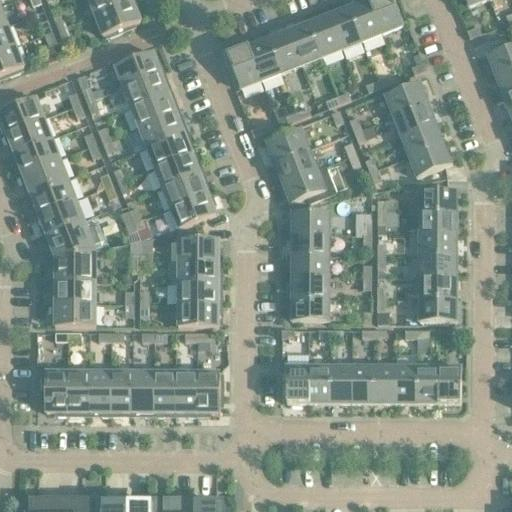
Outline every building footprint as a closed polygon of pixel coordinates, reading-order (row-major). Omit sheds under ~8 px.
[(42,8),(38,0),(29,0),(34,11),(42,8)] [(136,4),(135,0),(87,0),(95,20),(136,4)] [(403,30),(391,0),(378,0),(369,4),(383,38),(403,30)] [(490,3),(488,0),(464,0),(469,11),(490,3)] [(141,26),(138,17),(140,12),(136,4),(95,20),(103,41),(106,40),(110,42),(120,38),(122,33),(141,26)] [(383,38),(369,4),(349,12),(363,46),(383,38)] [(0,33),(9,30),(1,10),(0,10),(0,33)] [(363,46),(349,12),(329,20),(342,54),(363,46)] [(67,31),(62,19),(54,22),(58,34),(67,31)] [(342,54),(329,20),(309,27),(322,62),(342,54)] [(53,36),(48,25),(40,28),(45,39),(53,36)] [(322,62),(309,27),(288,35),(302,70),(322,62)] [(0,56),(16,50),(9,30),(0,33),(0,56)] [(71,43),(67,31),(58,34),(63,46),(71,43)] [(482,39),(479,31),(468,36),(470,43),(482,39)] [(302,70),(288,35),(269,43),(282,78),(302,70)] [(58,48),(53,36),(45,39),(49,51),(58,48)] [(282,78),(269,43),(249,51),(262,86),(282,78)] [(25,72),(16,50),(0,56),(0,81),(6,79),(10,81),(20,77),(22,73),(25,72)] [(262,86),(249,51),(227,59),(241,94),(262,86)] [(511,74),(511,51),(488,60),(496,81),(511,74)] [(123,93),(165,76),(161,67),(157,65),(153,56),(134,64),(129,62),(120,66),(118,70),(115,71),(123,93)] [(426,75),(423,68),(412,72),(415,79),(426,75)] [(511,98),(511,74),(496,81),(504,101),(511,98)] [(169,98),(166,90),(168,85),(165,76),(123,93),(131,112),(169,98)] [(95,103),(86,79),(77,83),(87,107),(95,103)] [(392,89),(389,81),(378,85),(381,93),(392,89)] [(381,93),(378,85),(366,90),(369,97),(381,93)] [(428,108),(420,87),(386,101),(394,121),(428,108)] [(81,109),(77,97),(69,100),(73,112),(81,109)] [(351,104),(349,97),(337,101),(340,109),(351,104)] [(181,117),(177,108),(173,106),(169,98),(131,112),(139,133),(181,117)] [(45,123),(37,102),(29,101),(20,105),(18,109),(0,116),(0,120),(2,126),(0,130),(3,139),(45,123)] [(340,109),(337,101),(326,106),(329,113),(340,109)] [(100,115),(95,103),(87,107),(91,118),(100,115)] [(436,128),(428,108),(394,121),(402,142),(436,128)] [(86,121),(81,109),(73,112),(78,124),(86,121)] [(311,120),(308,113),(297,117),(300,124),(311,120)] [(344,127),(340,116),(332,119),(336,130),(344,127)] [(147,153),(185,138),(182,129),(184,125),(181,117),(139,133),(147,153)] [(300,124),(297,117),(286,121),(289,129),(300,124)] [(53,143),(45,123),(3,139),(7,148),(11,150),(14,158),(53,143)] [(362,134),(358,123),(350,126),(354,137),(362,134)] [(444,148),(436,128),(402,142),(409,162),(444,148)] [(265,138),(263,131),(252,135),(254,142),(265,138)] [(111,144),(106,132),(98,135),(103,147),(111,144)] [(309,154),(301,133),(267,147),(275,167),(309,154)] [(366,145),(362,134),(354,137),(359,148),(366,145)] [(97,149),(93,137),(84,141),(89,152),(97,149)] [(196,157),(193,148),(188,146),(185,138),(147,153),(155,173),(196,157)] [(60,163),(53,143),(14,158),(18,166),(16,171),(19,179),(60,163)] [(115,155),(111,144),(103,147),(107,159),(115,155)] [(357,159),(352,148),(345,151),(349,162),(357,159)] [(452,169),(444,148),(409,162),(417,182),(452,169)] [(102,161),(97,149),(89,152),(93,164),(102,161)] [(317,174),(309,154),(275,167),(283,187),(317,174)] [(163,193),(201,178),(198,170),(200,165),(196,157),(155,173),(163,193)] [(361,170),(357,159),(349,162),(353,173),(361,170)] [(68,184),(60,163),(19,179),(23,188),(27,190),(30,198),(68,184)] [(373,163),(366,166),(370,177),(378,174),(373,163)] [(127,184),(122,172),(114,175),(118,187),(127,184)] [(326,195),(317,174),(283,187),(291,209),(326,195)] [(382,185),(378,174),(370,177),(375,188),(382,185)] [(113,189),(108,178),(100,181),(105,193),(113,189)] [(212,197),(208,188),(204,186),(201,178),(163,193),(171,213),(212,197)] [(76,204),(68,184),(30,198),(34,207),(32,211),(35,220),(76,204)] [(131,196),(127,184),(118,187),(123,199),(131,196)] [(118,202),(113,189),(105,193),(109,205),(118,202)] [(457,218),(457,195),(420,195),(420,218),(457,218)] [(217,219),(213,210),(215,206),(212,197),(171,213),(179,234),(217,219)] [(84,224),(76,204),(35,220),(39,229),(43,231),(46,239),(84,224)] [(386,218),(386,206),(378,206),(378,218),(386,218)] [(142,224),(138,212),(129,216),(134,227),(142,224)] [(134,227),(129,216),(122,219),(126,230),(134,227)] [(330,239),(330,217),(293,217),(292,239),(330,239)] [(386,230),(386,218),(378,218),(378,230),(386,230)] [(457,240),(457,218),(420,218),(420,240),(457,240)] [(105,244),(98,226),(91,223),(85,226),(84,224),(46,239),(50,249),(48,254),(49,263),(96,254),(95,253),(102,250),(105,244)] [(142,224),(134,227),(126,230),(129,237),(145,231),(142,224)] [(372,239),(372,227),(364,227),(364,239),(372,239)] [(180,238),(180,243),(186,243),(204,243),(203,234),(180,238)] [(329,260),(330,239),(292,239),(292,260),(329,260)] [(372,251),(372,239),(364,239),(364,251),(372,251)] [(457,261),(457,240),(420,240),(420,261),(457,261)] [(223,266),(223,257),(219,253),(219,244),(186,243),(180,243),(179,243),(179,266),(223,266)] [(386,261),(386,249),(378,249),(378,261),(386,261)] [(96,287),(96,255),(96,254),(49,263),(51,273),(55,276),(55,287),(96,287)] [(329,282),(329,260),(292,260),(292,282),(329,282)] [(386,273),(386,261),(378,261),(378,273),(386,273)] [(457,283),(457,261),(420,261),(420,283),(457,283)] [(140,278),(140,266),(132,266),(132,278),(140,278)] [(149,278),(149,266),(140,266),(140,278),(149,278)] [(219,279),(223,276),(223,266),(179,266),(179,288),(219,288),(219,279)] [(372,283),(372,270),(364,270),(364,283),(372,283)] [(329,303),(329,282),(292,282),(292,303),(329,303)] [(371,294),(372,283),(364,283),(363,294),(371,294)] [(457,305),(457,283),(420,283),(420,304),(457,305)] [(96,309),(96,287),(55,287),(55,296),(52,299),(52,309),(96,309)] [(223,309),(223,300),(219,296),(219,288),(179,288),(178,309),(223,309)] [(386,304),(386,292),(378,292),(378,304),(386,304)] [(134,309),(134,296),(125,297),(125,309),(134,309)] [(149,309),(149,297),(140,296),(140,309),(149,309)] [(329,326),(329,303),(292,303),(292,326),(329,326)] [(386,316),(386,304),(378,304),(377,316),(386,316)] [(456,326),(457,305),(420,304),(419,326),(456,326)] [(96,332),(96,309),(52,309),(52,318),(55,322),(55,332),(96,332)] [(134,321),(134,309),(125,309),(125,321),(134,321)] [(149,322),(149,309),(140,309),(140,321),(149,322)] [(219,332),(219,322),(223,319),(223,309),(178,309),(178,332),(219,332)] [(371,329),(371,317),(363,317),(363,329),(371,329)] [(387,343),(386,335),(374,335),(374,343),(387,343)] [(418,343),(417,335),(406,335),(406,343),(418,343)] [(430,343),(430,335),(417,335),(418,343),(430,343)] [(467,343),(467,335),(455,335),(455,343),(467,343)] [(68,346),(68,337),(56,337),(56,346),(68,346)] [(81,346),(81,338),(68,337),(68,346),(81,346)] [(112,346),(112,338),(99,338),(99,346),(112,346)] [(124,346),(124,338),(112,338),(112,346),(124,346)] [(155,346),(155,338),(142,338),(142,346),(155,346)] [(167,347),(167,338),(155,338),(155,346),(167,347)] [(198,347),(198,338),(186,338),(185,347),(198,347)] [(211,347),(211,338),(198,338),(198,347),(211,347)] [(309,408),(309,371),(287,371),(287,408),(309,408)] [(331,408),(331,371),(309,371),(309,408),(331,408)] [(352,408),(352,371),(331,371),(331,408),(352,408)] [(374,408),(374,371),(352,371),(352,408),(374,408)] [(395,408),(396,371),(374,371),(374,408),(395,408)] [(417,408),(417,371),(396,371),(395,408),(417,408)] [(439,408),(439,371),(417,371),(417,408),(439,408)] [(461,408),(461,371),(439,371),(439,408),(461,408)] [(68,421),(68,377),(46,377),(46,379),(42,383),(42,393),(45,397),(45,417),(55,417),(59,421),(68,421)] [(90,418),(90,377),(68,377),(68,421),(78,421),(81,418),(90,418)] [(111,421),(111,377),(90,377),(90,418),(98,418),(102,421),(111,421)] [(133,418),(133,377),(111,377),(111,421),(121,421),(124,418),(133,418)] [(154,421),(155,377),(133,377),(133,418),(141,418),(145,421),(154,421)] [(177,418),(176,377),(155,377),(154,421),(164,421),(168,418),(177,418)] [(198,421),(198,377),(176,377),(177,418),(185,418),(188,421),(198,421)] [(220,418),(220,398),(224,394),(224,383),(220,380),(220,377),(198,377),(198,421),(207,422),(211,418),(220,418)]
